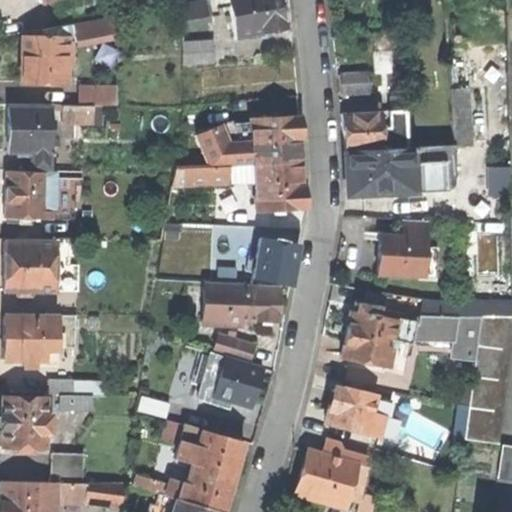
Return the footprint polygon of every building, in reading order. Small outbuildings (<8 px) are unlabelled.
[(228,7),(234,38),(281,29),(278,12),(275,0),(203,0),(180,5),(180,23),(216,17),(214,9),(228,7)] [(108,19),(40,32),(42,40),(22,39),(21,66),(19,85),(62,86),(64,45),(73,44),(112,37),(108,19)] [(180,67),(212,64),(211,44),(181,46),(180,67)] [(337,96),(369,93),(367,74),(335,77),(337,96)] [(104,89),(79,89),(79,107),(89,108),(114,108),(114,95),(104,94),(104,89)] [(449,91),(453,149),(470,147),(467,90),(449,91)] [(88,125),(89,108),(79,107),(59,107),(58,124),(88,125)] [(340,117),(342,153),(405,149),(404,107),(390,108),(391,143),(380,143),(378,114),(366,115),(366,109),(357,110),(358,116),(347,117),(340,117)] [(46,142),(46,112),(4,110),(3,134),(3,153),(26,154),(26,173),(46,172),(46,149),(53,149),(53,142),(46,142)] [(192,136),(206,168),(223,167),(251,165),(295,162),(293,139),(297,138),(296,130),(296,118),(248,121),(249,146),(224,147),(216,126),(192,136)] [(364,196),(411,192),(411,181),(452,178),(451,154),(418,154),(418,148),(405,149),(342,153),(344,175),(346,194),(363,192),(364,196)] [(253,210),(300,207),(298,188),(296,189),(296,181),(295,162),(251,165),(253,210)] [(224,185),(223,167),(206,168),(170,169),(168,188),(224,185)] [(39,215),(39,175),(2,176),(2,204),(1,220),(47,221),(48,215),(39,215)] [(420,261),(424,257),(427,221),(403,220),(402,237),(386,236),(378,245),(376,272),(419,275),(420,261)] [(378,239),(378,245),(386,236),(378,236),(378,239)] [(254,240),(248,278),(287,284),(291,265),(293,247),(254,240)] [(0,295),(51,295),(51,248),(1,247),(0,270),(0,290),(0,295)] [(196,303),(231,303),(232,287),(197,286),(196,303)] [(249,329),(249,321),(273,322),(273,307),(274,288),(237,287),(236,328),(249,329)] [(462,440),(492,444),(510,318),(511,304),(479,305),(478,318),(462,440)] [(344,361),(407,373),(416,326),(353,314),(348,340),(344,361)] [(42,321),(0,319),(0,362),(20,363),(20,368),(41,368),(41,353),(54,352),(54,351),(71,351),(71,317),(43,317),(42,321)] [(231,341),(226,357),(241,362),(245,346),(231,341)] [(205,355),(191,399),(218,408),(220,401),(246,408),(252,388),(257,370),(205,355)] [(68,383),(44,382),(44,397),(57,397),(67,397),(68,383)] [(96,385),(70,385),(70,398),(86,398),(105,398),(105,387),(96,387),(96,385)] [(327,427),(381,438),(385,419),(372,416),(376,398),(335,390),(331,408),(327,427)] [(86,413),(86,398),(70,398),(67,397),(57,397),(56,413),(86,413)] [(135,409),(158,415),(161,403),(138,398),(135,409)] [(42,417),(42,401),(0,400),(0,449),(41,450),(41,437),(47,437),(47,417),(42,417)] [(130,486),(154,495),(216,511),(218,511),(229,473),(237,443),(181,428),(172,460),(188,464),(182,485),(167,481),(166,486),(133,477),(130,486)] [(497,475),(511,477),(511,447),(500,446),(497,475)] [(343,511),(346,502),(358,506),(370,463),(335,453),(333,461),(309,455),(302,477),(296,498),(343,511)] [(80,457),(47,456),(46,483),(51,484),(57,484),(79,484),(80,457)] [(50,511),(51,484),(46,483),(0,482),(0,511),(50,511)] [(82,484),(79,484),(57,484),(57,497),(82,497),(82,484)] [(216,511),(154,495),(149,511),(216,511)]
